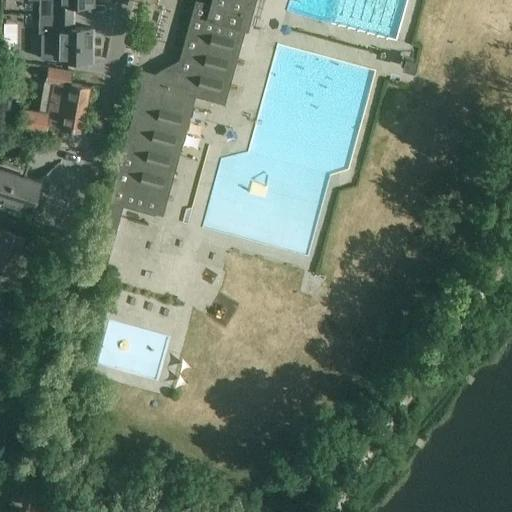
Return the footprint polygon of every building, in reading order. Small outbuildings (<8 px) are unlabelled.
[(38,0),(39,15),(71,16),(71,4),(91,4),(91,0),(38,0)] [(104,195),(85,262),(105,267),(105,268),(106,268),(106,267),(105,267),(122,206),(135,209),(135,208),(134,207),(153,139),(163,142),(177,90),(197,96),(217,22),(247,31),(255,0),(210,0),(209,3),(197,0),(194,0),(176,68),(172,67),(159,75),(158,79),(143,75),(109,197),(104,195)] [(39,15),(38,33),(44,33),(43,58),(59,59),(70,59),(90,59),(90,28),(70,27),(71,16),(39,15)] [(242,91),(245,71),(216,66),(213,86),(242,91)] [(69,83),(71,71),(48,67),(46,80),(53,81),(47,113),(23,109),(20,128),(45,132),(46,125),(62,127),(62,126),(81,129),(89,86),(69,83)] [(222,115),(222,100),(207,100),(207,114),(222,115)] [(210,149),(212,133),(199,130),(196,146),(210,149)] [(160,143),(149,197),(178,203),(186,167),(174,165),(176,157),(183,158),(185,148),(160,143)] [(0,198),(12,202),(31,208),(39,182),(0,169),(0,198)] [(22,237),(0,229),(0,265),(11,269),(22,237)] [(104,511),(55,489),(46,508),(55,511),(104,511)]
